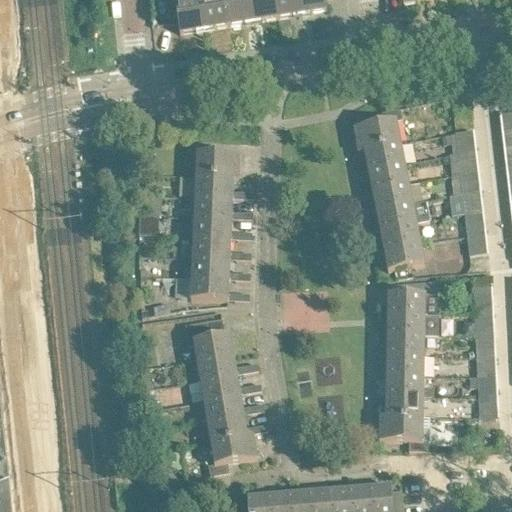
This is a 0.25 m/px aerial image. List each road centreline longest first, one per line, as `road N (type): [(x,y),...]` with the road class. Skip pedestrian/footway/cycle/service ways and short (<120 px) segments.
road 1 (residential): [(289,477),(262,336),(271,75)]
road 2 (unclassified): [(0,129),(146,95)]
road 3 (unclassified): [(376,60),(511,37)]
road 4 (unclassified): [(146,95),(271,75)]
